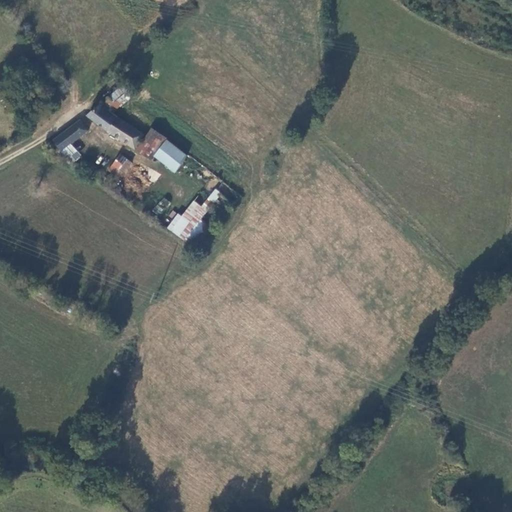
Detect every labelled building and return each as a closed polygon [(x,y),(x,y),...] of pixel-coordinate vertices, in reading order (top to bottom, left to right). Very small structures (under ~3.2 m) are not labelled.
[(136,92),(128,81),(102,105),(101,104),(89,115),(109,130),(119,118),(112,113),(136,92)] [(143,135),(119,118),(109,130),(134,148),(143,135)] [(80,123),(42,149),(50,160),(57,156),(87,133),(80,123)] [(155,155),(168,139),(153,128),(146,137),(138,149),(152,159),(155,155)] [(189,155),(168,139),(155,155),(177,171),(189,155)] [(120,155),(112,165),(117,170),(126,160),(120,155)] [(117,170),(112,165),(107,169),(116,178),(120,173),(117,170)] [(232,203),(216,190),(180,235),(195,248),(232,203)]
